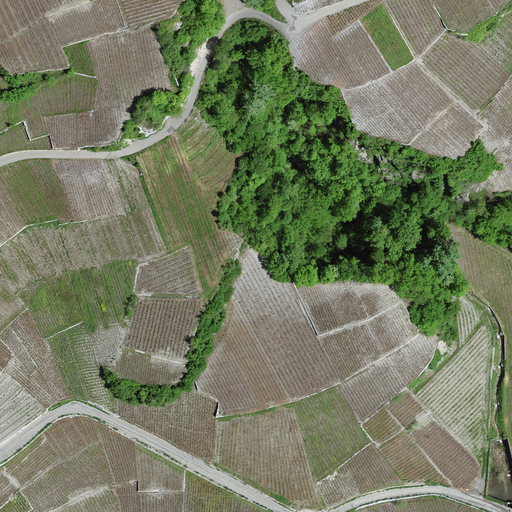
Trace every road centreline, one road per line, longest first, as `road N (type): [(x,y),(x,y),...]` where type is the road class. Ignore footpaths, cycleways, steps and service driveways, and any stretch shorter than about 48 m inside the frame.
road 1 (track): [(277,0),(294,26),(285,32),(253,15),(235,16),(164,134),(111,156),(0,165)]
road 2 (track): [(285,511),(77,408),(49,416),(0,454)]
road 3 (track): [(505,511),(442,490),(390,493),(336,511)]
